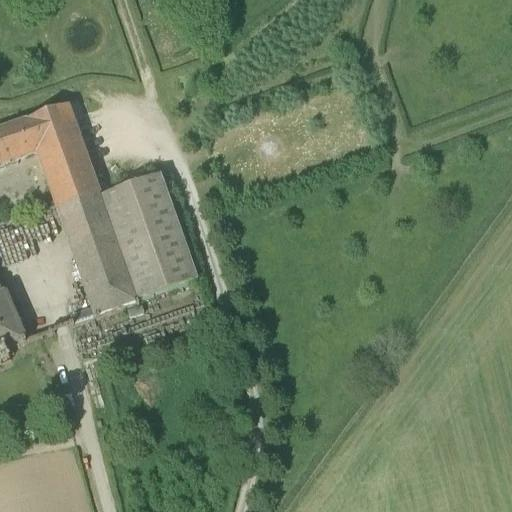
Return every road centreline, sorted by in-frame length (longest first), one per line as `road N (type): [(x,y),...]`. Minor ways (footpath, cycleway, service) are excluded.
road 1 (track): [(241,511),(255,450),(254,398),(148,83)]
road 2 (unclassified): [(108,511),(63,333)]
